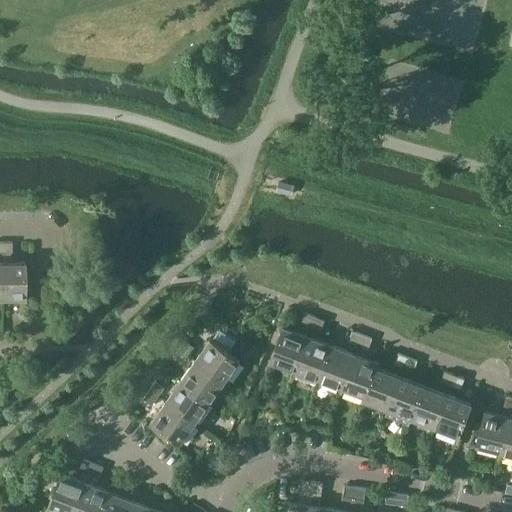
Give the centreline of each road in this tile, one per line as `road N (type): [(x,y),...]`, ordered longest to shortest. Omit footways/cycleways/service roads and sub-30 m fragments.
road 1 (residential): [(511,383),(221,278)]
road 2 (residential): [(511,508),(289,459),(244,472),(231,503)]
road 3 (residential): [(231,503),(95,447)]
